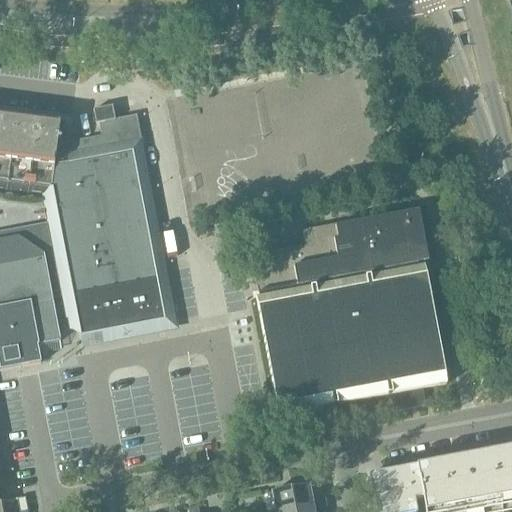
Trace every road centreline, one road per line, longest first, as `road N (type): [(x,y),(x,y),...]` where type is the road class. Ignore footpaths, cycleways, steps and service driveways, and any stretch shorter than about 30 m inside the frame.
road 1 (residential): [(0,82),(77,92),(141,89),(154,102),(182,238),(204,269),(216,340)]
road 2 (secondary): [(0,2),(88,14),(214,13),(280,0)]
road 3 (residential): [(116,494),(91,364),(157,352)]
road 4 (residential): [(342,451),(511,413)]
road 5 (residential): [(430,0),(498,145)]
road 6 (residential): [(498,145),(471,0)]
road 7 (residential): [(50,507),(24,376)]
road 8 (residential): [(157,352),(182,480)]
road 9 (residential): [(216,340),(241,468)]
